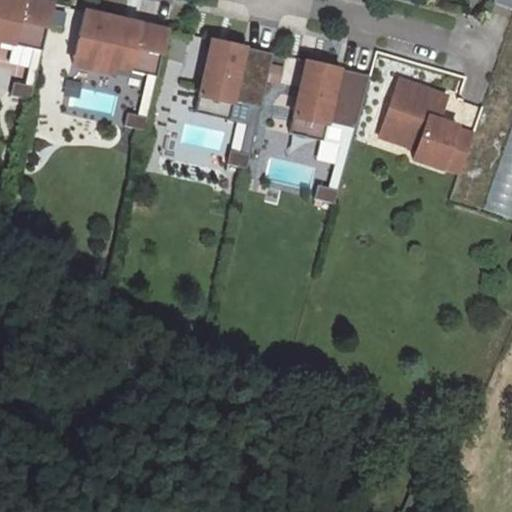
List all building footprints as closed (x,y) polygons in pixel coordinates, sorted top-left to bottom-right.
[(54,3),(37,0),(0,0),(0,40),(35,48),(44,50),(54,3)] [(511,0),(495,0),(494,4),(511,10),(511,0)] [(57,9),(53,24),(65,26),(68,12),(57,9)] [(168,29),(86,10),(74,64),(113,72),(114,66),(149,74),(158,76),(168,29)] [(274,52),(213,39),(197,111),(230,119),(234,100),(253,104),(262,106),(274,52)] [(44,50),(35,48),(27,85),(35,86),(44,50)] [(372,74),(307,60),(291,132),(325,140),(329,121),(347,125),(356,127),(372,74)] [(158,76),(149,74),(139,114),(149,116),(158,76)] [(447,98),(398,81),(382,130),(419,143),(416,150),(413,160),(442,170),(443,168),(456,130),(457,128),(439,121),(447,98)] [(27,85),(16,82),(13,95),(32,101),(35,86),(27,85)] [(262,106),(253,104),(241,154),(250,156),(262,106)] [(511,106),(508,105),(480,208),(511,217),(511,106)] [(128,111),(125,125),(145,130),(149,116),(139,114),(128,111)] [(356,127),(347,125),(328,186),(338,188),(356,127)] [(382,130),(379,137),(416,150),(419,143),(382,130)] [(456,130),(443,168),(460,173),(473,136),(456,130)] [(241,154),(230,151),(227,165),(247,169),(250,156),(241,154)] [(318,184),(314,198),(334,203),(338,188),(328,186),(318,184)]
